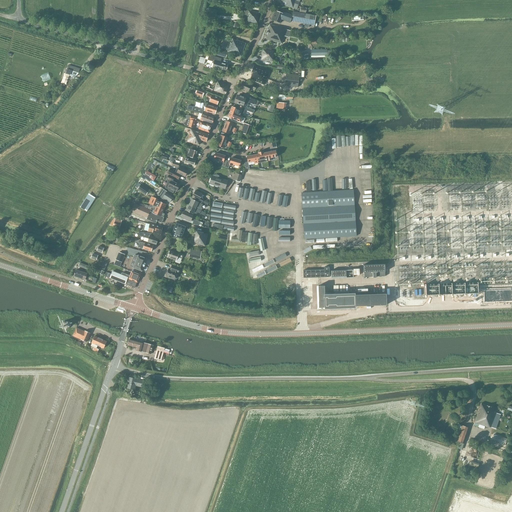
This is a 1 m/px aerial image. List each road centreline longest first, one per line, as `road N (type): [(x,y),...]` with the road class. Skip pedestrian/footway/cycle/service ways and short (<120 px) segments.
road 1 (unclassified): [(111,367),(173,379),(511,367)]
road 2 (secondary): [(133,307),(249,334),(511,324)]
road 3 (track): [(186,67),(154,139),(58,275)]
road 4 (unclassified): [(234,81),(19,19),(18,0)]
road 5 (tertiary): [(139,294),(207,148)]
road 6 (tertiary): [(61,511),(111,367)]
road 7 (secondary): [(133,307),(0,265)]
